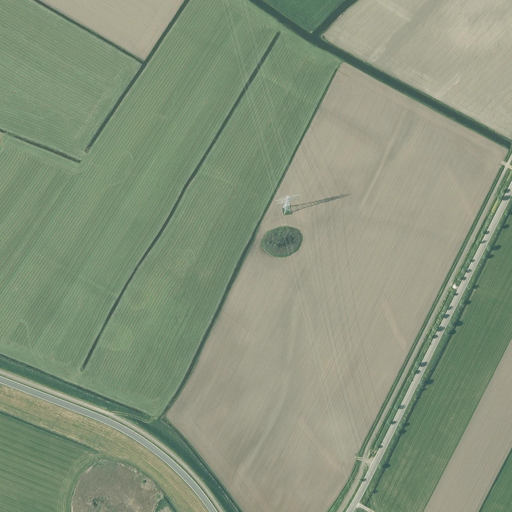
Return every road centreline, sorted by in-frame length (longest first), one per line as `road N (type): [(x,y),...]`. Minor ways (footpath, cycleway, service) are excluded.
road 1 (secondary): [(349,511),(511,187)]
road 2 (secondary): [(212,511),(140,440),(0,380)]
